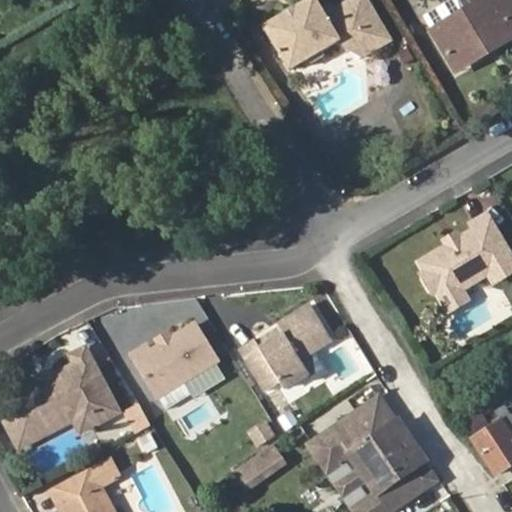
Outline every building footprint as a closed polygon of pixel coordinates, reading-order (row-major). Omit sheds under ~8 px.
[(373,40),(378,51),(396,41),(370,0),(354,0),(338,9),(340,14),(332,20),(320,0),(306,0),(267,22),(291,68),(339,41),(364,27),(369,36),(377,31),(378,37),(373,40)] [(511,0),(486,0),(435,29),(454,64),(495,41),(499,46),(511,38),(511,0)] [(364,59),(378,51),(373,40),(378,37),(377,31),(369,36),(364,27),(339,41),(364,59)] [(495,41),(454,64),(458,71),(499,46),(495,41)] [(492,277),(494,281),(511,270),(511,255),(488,215),(472,225),(475,229),(460,238),(448,245),(421,262),(428,275),(427,282),(433,293),(440,294),(446,305),(465,293),(492,277)] [(457,232),(445,239),(448,245),(460,238),(457,232)] [(465,293),(446,305),(453,315),(471,305),(465,293)] [(262,356),(249,364),(268,396),(281,387),(287,396),(310,380),(300,365),(333,345),(314,311),(279,332),(281,334),(286,342),(262,356)] [(175,343),(163,350),(152,357),(149,350),(134,358),(135,360),(156,396),(166,399),(221,365),(199,329),(175,343)] [(286,342),(281,334),(257,348),(262,356),(286,342)] [(160,343),(163,350),(175,343),(171,337),(160,343)] [(243,356),(249,364),(262,356),(257,348),(243,356)] [(76,370),(55,383),(52,388),(47,392),(40,391),(3,411),(0,419),(18,451),(37,442),(32,433),(70,413),(72,418),(91,408),(101,427),(121,417),(85,354),(71,362),(76,370)] [(52,388),(55,383),(53,377),(38,386),(40,391),(47,392),(52,388)] [(306,450),(324,478),(346,463),(372,501),(354,511),(395,511),(432,487),(375,403),(306,450)] [(82,437),(101,427),(91,408),(72,418),(74,422),(82,437)] [(478,412),(460,425),(468,437),(486,424),(478,412)] [(32,433),(37,442),(74,422),(72,418),(70,413),(32,433)] [(265,420),(245,430),(254,448),(274,438),(265,420)] [(496,422),(469,441),(493,476),(511,462),(511,445),(510,442),(496,422)] [(262,457),(232,469),(241,490),(271,478),(262,457)] [(346,463),(324,478),(347,511),(354,511),(372,501),(346,463)] [(77,504),(64,511),(63,511),(114,511),(104,492),(122,480),(115,466),(69,490),(77,504)] [(59,511),(63,511),(64,511),(77,504),(69,490),(53,498),(59,511)]
